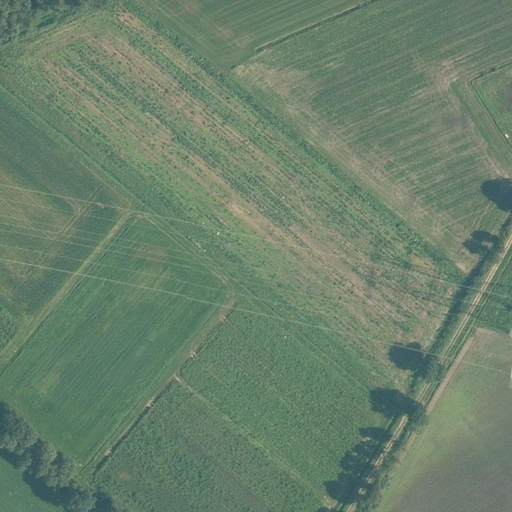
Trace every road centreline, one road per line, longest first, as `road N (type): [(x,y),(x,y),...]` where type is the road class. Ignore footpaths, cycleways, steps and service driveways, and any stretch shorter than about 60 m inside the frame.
road 1 (track): [(511,237),(412,415)]
road 2 (track): [(106,511),(0,421)]
